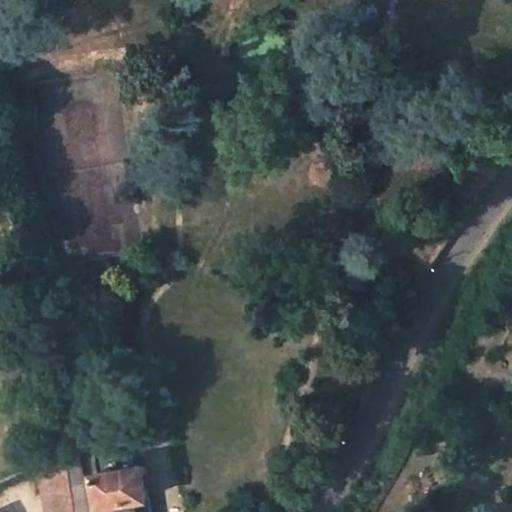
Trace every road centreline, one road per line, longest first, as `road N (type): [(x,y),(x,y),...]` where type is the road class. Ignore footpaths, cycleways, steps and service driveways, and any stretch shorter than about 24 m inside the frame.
road 1 (unclassified): [(291,511),(511,152)]
road 2 (track): [(92,511),(62,337),(0,195)]
